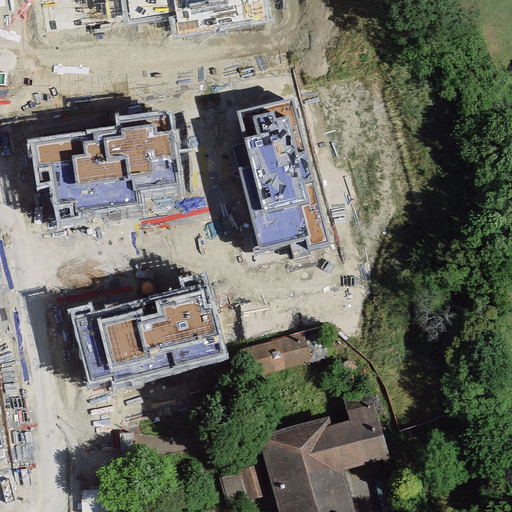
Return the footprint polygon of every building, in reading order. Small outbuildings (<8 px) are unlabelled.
[(126,0),(130,22),(175,14),(179,36),(268,22),(264,0),(126,0)] [(292,96),(233,110),(246,164),(236,167),(255,250),(305,238),(298,206),(305,204),(300,182),(312,180),(292,96)] [(115,127),(29,139),(36,191),(50,189),(54,220),(125,210),(140,208),(138,192),(183,186),(172,108),(113,116),(115,127)] [(86,308),(60,314),(81,393),(100,388),(104,403),(233,369),(206,264),(167,274),(171,293),(90,314),(86,308)] [(243,346),(253,375),(313,359),(306,328),(243,346)] [(274,488),(281,511),(357,511),(345,468),(391,455),(372,389),(347,396),(353,420),(334,425),(331,415),(259,436),(266,462),(227,473),(234,499),(274,488)] [(112,511),(113,491),(84,491),(83,511),(112,511)]
